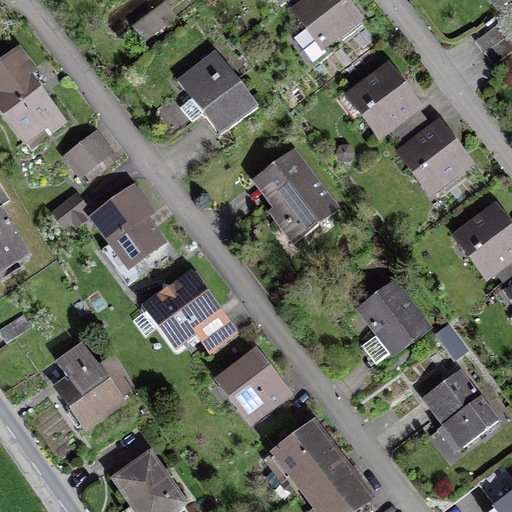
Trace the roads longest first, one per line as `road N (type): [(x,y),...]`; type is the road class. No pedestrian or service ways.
road 1 (residential): [(23,0),(415,511)]
road 2 (residential): [(511,159),(390,0)]
road 3 (residential): [(70,511),(0,411)]
